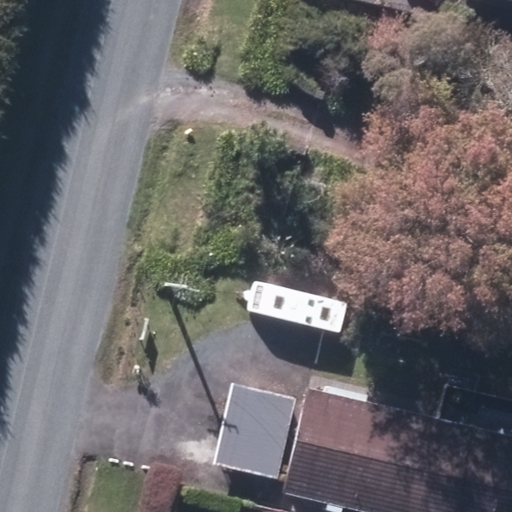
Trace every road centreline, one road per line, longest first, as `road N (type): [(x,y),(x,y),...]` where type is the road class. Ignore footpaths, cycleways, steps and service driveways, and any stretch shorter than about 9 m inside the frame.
road 1 (residential): [(17,511),(138,0)]
road 2 (unknown): [(122,66),(266,113),(511,225)]
